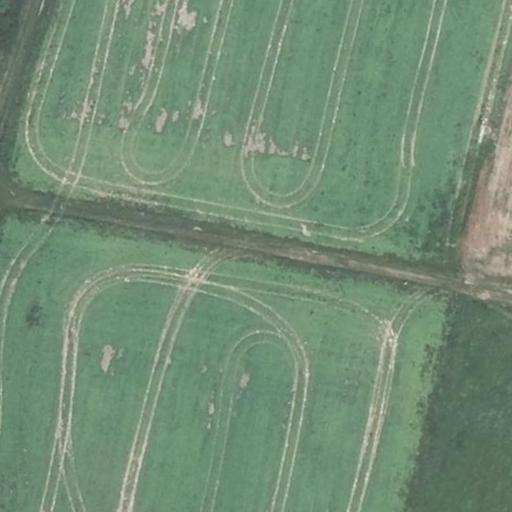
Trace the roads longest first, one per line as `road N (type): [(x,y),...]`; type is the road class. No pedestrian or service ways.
road 1 (track): [(0,196),(511,290)]
road 2 (track): [(35,0),(0,148)]
